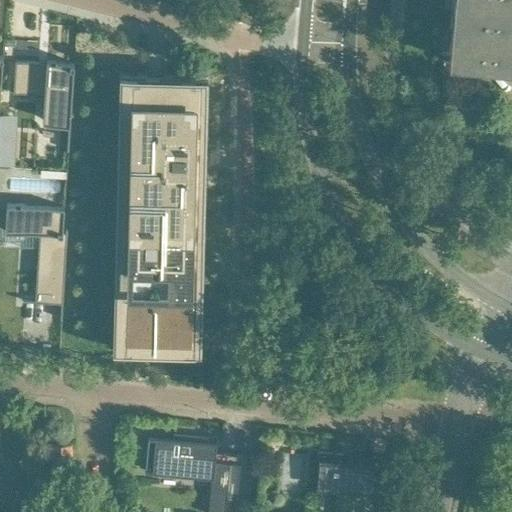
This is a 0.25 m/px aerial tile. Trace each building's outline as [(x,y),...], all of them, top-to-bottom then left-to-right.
[(511,0),(448,0),(448,11),(453,11),(452,26),(447,25),(445,43),(450,44),(449,58),(444,58),(443,66),(444,66),(445,60),(511,65),(511,0)] [(73,62),(46,61),(46,64),(15,62),(13,95),(44,97),(42,123),(70,125),(73,62)] [(119,72),(113,349),(201,351),(202,282),(203,257),(205,168),(206,143),(207,74),(166,73),(146,72),(137,72),(128,72),(119,72)] [(72,131),(42,126),(41,136),(70,141),(72,131)] [(0,145),(0,164),(11,166),(12,146),(0,145)] [(6,203),(5,230),(39,232),(35,298),(35,300),(61,302),(62,302),(67,228),(66,228),(65,232),(63,231),(64,206),(6,203)] [(0,461),(0,462),(0,460),(0,435),(10,435),(9,422),(0,422),(0,461)] [(216,462),(217,442),(176,438),(155,436),(152,471),(189,474),(212,476),(208,511),(235,511),(237,493),(227,493),(230,463),(216,462)] [(307,480),(315,438),(303,436),(302,445),(290,443),(284,476),(307,480)] [(74,472),(72,450),(71,443),(51,445),(53,474),(74,472)] [(319,451),(316,481),(333,483),(333,488),(341,488),(339,511),(385,511),(387,489),(372,488),(375,456),(374,456),(373,460),(342,458),(342,453),(319,451)]
